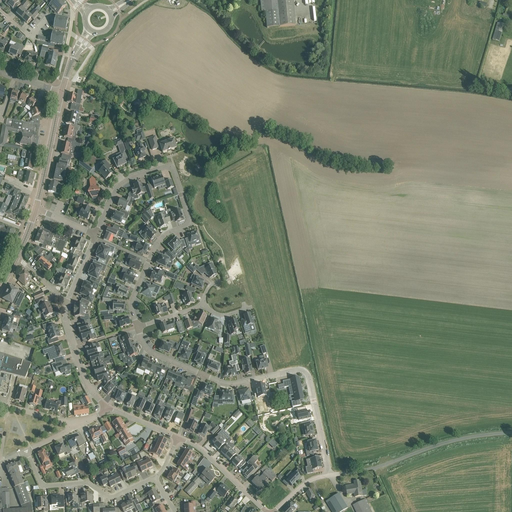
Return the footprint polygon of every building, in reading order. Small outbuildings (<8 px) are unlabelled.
[(21,4),(15,0),(15,1),(14,0),(11,0),(7,6),(9,8),(10,7),(13,9),(13,8),(16,10),(19,7),(21,4)] [(54,0),(49,5),(58,14),(67,6),(65,4),(66,3),(63,0),(54,0)] [(260,0),(262,13),(265,12),(267,28),(295,25),(293,0),(260,0)] [(22,19),(27,13),(24,10),(29,5),(24,1),(21,4),(19,7),(21,9),(16,14),(22,19)] [(34,20),(39,14),(34,10),(30,15),(27,13),(22,19),(27,23),(31,18),(34,20)] [(68,18),(56,16),(53,28),(66,31),(66,28),(68,29),(69,21),(68,21),(68,18)] [(499,42),(501,35),(504,25),(498,23),(493,40),(499,42)] [(65,34),(52,32),(50,44),(62,46),(63,44),(64,44),(66,37),(64,37),(65,34)] [(21,56),(23,51),(24,47),(17,44),(15,48),(12,46),(10,50),(9,51),(10,51),(9,54),(16,57),(17,54),(21,56)] [(35,62),(36,58),(37,55),(28,52),(25,61),(31,63),(31,61),(35,62)] [(57,55),(52,54),(50,53),(47,65),(54,67),(56,61),(55,61),(57,55)] [(18,102),(19,102),(22,94),(19,93),(19,92),(13,90),(12,94),(10,99),(16,101),(16,102),(18,102)] [(78,112),(79,109),(83,91),(78,90),(77,95),(69,94),(67,103),(72,103),(71,107),(76,108),(75,111),(78,112)] [(23,93),(22,94),(19,102),(22,103),(21,105),(25,107),(31,99),(28,97),(29,96),(23,93)] [(31,111),(38,109),(37,106),(38,104),(36,103),(37,101),(32,98),(31,99),(27,106),(31,109),(31,110),(31,111)] [(32,121),(41,118),(40,115),(41,114),(39,108),(38,109),(31,111),(30,112),(28,113),(30,118),(31,118),(32,121)] [(12,127),(3,125),(0,139),(0,146),(20,150),(20,146),(6,144),(9,131),(20,134),(22,135),(38,138),(40,125),(39,125),(41,118),(30,121),(30,123),(13,120),(12,127)] [(70,127),(66,127),(65,129),(64,129),(63,131),(73,133),(73,131),(78,132),(80,126),(74,125),(71,125),(70,127)] [(145,140),(144,136),(142,129),(137,131),(138,133),(137,133),(138,134),(134,136),(135,138),(136,141),(139,140),(140,141),(145,140)] [(72,137),(73,133),(63,131),(63,135),(64,135),(64,137),(68,138),(67,141),(73,142),(74,137),(72,137)] [(32,145),(36,146),(38,144),(39,138),(38,138),(22,135),(20,144),(31,147),(32,145)] [(175,144),(177,143),(176,139),(174,140),(160,144),(160,145),(158,145),(155,136),(148,139),(152,150),(159,148),(159,147),(161,147),(163,153),(168,151),(171,150),(176,148),(175,144)] [(129,162),(124,151),(125,151),(121,139),(114,141),(116,146),(118,146),(120,153),(121,153),(117,155),(118,158),(113,160),(117,168),(126,164),(126,163),(129,162)] [(73,142),(67,141),(67,144),(63,143),(63,145),(61,145),(60,148),(74,151),(74,150),(74,148),(76,148),(77,143),(73,142)] [(144,148),(143,149),(141,143),(137,144),(139,150),(135,151),(135,152),(132,153),(134,157),(137,156),(138,161),(143,159),(146,158),(144,152),(145,152),(144,148)] [(74,151),(60,148),(60,151),(61,151),(61,154),(62,154),(62,157),(71,158),(72,154),(73,154),(74,151)] [(33,153),(26,151),(23,151),(22,157),(23,157),(22,159),(21,159),(20,167),(24,168),(33,170),(35,157),(32,157),(33,153)] [(65,157),(62,157),(61,160),(60,159),(59,163),(57,162),(57,165),(69,168),(69,167),(71,158),(65,157)] [(81,160),(78,164),(88,173),(91,169),(81,160)] [(112,168),(107,163),(105,161),(99,166),(102,169),(99,172),(106,179),(112,174),(109,171),(112,168)] [(69,168),(57,165),(53,180),(64,183),(65,178),(67,168),(67,167),(69,168)] [(69,169),(67,168),(65,178),(67,177),(72,178),(74,169),(69,168),(69,169)] [(35,175),(30,174),(26,173),(26,175),(19,173),(17,179),(24,181),(23,183),(32,185),(35,175)] [(174,187),(172,183),(171,180),(165,182),(164,183),(162,176),(158,177),(155,178),(151,180),(154,188),(163,186),(163,187),(166,186),(168,190),(174,187)] [(96,187),(95,180),(92,177),(89,180),(91,190),(87,194),(91,197),(93,200),(97,199),(98,197),(97,197),(99,191),(96,187)] [(63,185),(53,183),(50,182),(48,192),(61,195),(62,190),(63,185)] [(141,183),(134,185),(135,189),(131,190),(134,198),(137,197),(137,196),(140,195),(140,196),(144,195),(144,194),(144,193),(144,192),(147,191),(150,200),(154,199),(149,185),(145,187),(143,188),(141,183)] [(25,207),(29,198),(22,194),(21,195),(20,194),(21,191),(13,188),(14,187),(7,184),(5,189),(11,192),(10,196),(13,197),(20,200),(18,204),(25,207)] [(21,216),(25,207),(18,204),(20,200),(13,197),(8,207),(7,212),(6,213),(11,215),(12,211),(14,212),(14,213),(21,216)] [(119,202),(118,202),(117,204),(118,205),(117,206),(126,209),(127,206),(130,208),(133,200),(126,197),(125,201),(121,199),(120,201),(119,201),(119,202)] [(59,200),(54,212),(60,214),(62,209),(65,210),(68,204),(59,200)] [(7,212),(8,207),(0,203),(0,213),(3,215),(5,211),(7,212)] [(90,213),(89,212),(90,209),(84,206),(83,209),(82,209),(79,216),(79,217),(83,219),(83,218),(87,220),(90,213)] [(173,216),(175,220),(175,222),(179,221),(180,222),(184,221),(183,216),(182,216),(180,210),(176,211),(175,208),(172,209),(168,210),(170,217),(173,216)] [(129,214),(125,212),(120,210),(119,214),(115,212),(113,215),(112,214),(111,219),(112,219),(111,220),(121,224),(123,219),(127,220),(129,214)] [(150,210),(145,214),(150,220),(153,217),(151,211),(150,210)] [(145,214),(141,217),(146,223),(150,220),(145,214)] [(160,228),(168,225),(167,223),(170,221),(168,215),(165,217),(165,216),(157,219),(157,220),(158,223),(158,222),(160,228)] [(156,234),(149,227),(146,224),(143,227),(146,230),(143,232),(144,233),(141,236),(144,239),(147,237),(150,240),(151,239),(152,240),(154,238),(153,237),(156,234)] [(120,228),(118,228),(114,226),(112,229),(108,228),(106,232),(107,233),(104,240),(108,242),(111,235),(121,239),(124,232),(119,230),(120,228)] [(4,227),(2,234),(5,235),(3,238),(6,239),(11,241),(15,231),(7,228),(7,229),(5,229),(6,228),(4,227)] [(59,235),(51,232),(40,228),(39,232),(58,240),(59,235)] [(68,238),(59,235),(58,240),(39,232),(35,242),(38,243),(37,247),(41,248),(42,245),(43,245),(42,247),(46,248),(47,246),(57,250),(56,251),(62,254),(68,238)] [(197,232),(187,235),(190,244),(187,245),(188,247),(189,251),(192,249),(191,246),(196,244),(195,242),(199,240),(199,238),(200,238),(199,235),(198,235),(197,232)] [(178,239),(177,238),(176,239),(174,240),(173,239),(170,242),(171,243),(168,246),(174,252),(177,249),(179,251),(182,248),(186,247),(184,240),(180,241),(178,239)] [(76,244),(84,248),(87,243),(78,239),(76,244)] [(142,253),(145,255),(149,247),(142,244),(141,245),(138,243),(135,250),(138,251),(137,253),(142,255),(142,253)] [(82,253),(84,248),(76,244),(74,249),(73,248),(72,251),(74,253),(75,250),(82,253)] [(104,247),(101,246),(100,248),(99,248),(98,251),(108,256),(109,253),(113,254),(115,248),(106,244),(104,247)] [(163,257),(161,256),(159,259),(157,264),(165,268),(166,267),(167,267),(170,260),(169,260),(169,258),(172,261),(176,258),(168,250),(165,253),(165,254),(163,257)] [(108,256),(98,251),(96,255),(97,256),(96,258),(99,259),(98,262),(104,265),(108,256)] [(52,256),(49,254),(48,256),(46,255),(44,257),(43,257),(42,258),(41,259),(39,256),(35,260),(43,267),(52,256)] [(130,255),(128,260),(128,258),(131,260),(128,267),(133,269),(133,268),(139,270),(141,264),(135,261),(137,257),(129,254),(130,255)] [(48,271),(51,267),(53,265),(55,263),(52,261),(54,258),(52,256),(43,267),(48,271)] [(71,263),(77,266),(80,258),(74,256),(71,263)] [(91,266),(90,270),(100,274),(101,271),(104,273),(107,266),(98,262),(96,266),(93,264),(92,266),(91,266)] [(73,273),(77,266),(71,263),(68,271),(73,273)] [(189,264),(186,267),(193,274),(196,270),(194,268),(189,264)] [(199,268),(196,265),(194,268),(196,270),(198,272),(201,270),(207,276),(208,275),(209,278),(214,276),(214,277),(217,276),(216,275),(217,274),(213,265),(209,267),(209,266),(207,265),(199,268)] [(99,277),(100,274),(90,270),(88,273),(89,274),(88,276),(91,277),(90,281),(99,285),(102,278),(99,277)] [(128,282),(133,284),(135,277),(133,276),(134,273),(128,270),(127,274),(126,273),(123,281),(127,283),(128,282)] [(155,273),(153,272),(153,273),(151,274),(150,276),(151,277),(150,279),(160,283),(163,277),(165,277),(166,277),(176,281),(178,277),(177,276),(174,275),(167,272),(166,275),(162,273),(156,270),(155,273)] [(25,286),(27,284),(30,280),(28,278),(30,276),(24,271),(19,276),(20,278),(18,280),(25,286)] [(64,276),(65,273),(63,272),(61,275),(62,275),(61,278),(58,276),(57,279),(60,280),(69,284),(71,279),(64,276)] [(193,277),(192,276),(190,280),(192,281),(193,281),(191,285),(202,289),(204,285),(203,284),(204,282),(198,279),(199,278),(195,277),(195,278),(193,277)] [(67,289),(69,284),(60,280),(59,283),(58,282),(57,285),(67,289)] [(96,291),(99,285),(90,281),(89,284),(84,282),(84,283),(84,284),(83,284),(82,284),(82,285),(82,286),(82,287),(82,288),(83,288),(93,293),(94,293),(93,292),(94,290),(96,291)] [(157,294),(160,287),(153,284),(152,287),(146,284),(144,289),(143,289),(141,294),(146,296),(146,295),(151,297),(153,293),(157,294)] [(14,289),(15,287),(11,285),(10,287),(9,287),(3,300),(8,302),(12,304),(15,305),(21,293),(18,292),(18,291),(14,289)] [(125,288),(117,285),(116,289),(119,290),(117,294),(122,296),(126,297),(127,297),(128,294),(127,294),(129,291),(124,289),(125,288)] [(183,298),(182,299),(184,303),(185,303),(186,306),(194,303),(191,293),(191,292),(194,293),(195,290),(187,286),(186,290),(188,291),(187,293),(183,295),(183,296),(183,298)] [(83,296),(82,299),(90,302),(92,303),(95,297),(92,296),(93,293),(83,288),(82,290),(81,290),(81,291),(80,291),(80,292),(81,293),(80,294),(83,296)] [(33,296),(35,300),(44,296),(43,292),(33,296)] [(172,294),(168,295),(171,305),(176,304),(172,294)] [(47,317),(48,316),(53,314),(51,310),(49,307),(50,307),(48,303),(45,304),(44,301),(45,301),(43,297),(36,300),(38,304),(41,303),(42,305),(39,307),(44,319),(47,318),(47,317)] [(88,307),(90,302),(82,299),(79,304),(75,304),(75,307),(74,307),(74,311),(85,311),(85,307),(88,307)] [(113,303),(113,311),(124,311),(125,303),(113,303)] [(165,305),(154,308),(157,315),(167,312),(165,305)] [(85,315),(85,311),(74,311),(74,314),(75,314),(75,317),(80,317),(81,323),(90,320),(88,315),(85,315)] [(190,320),(184,322),(187,330),(193,328),(193,326),(195,325),(196,323),(202,326),(207,316),(200,312),(197,318),(196,317),(193,322),(191,322),(190,320)] [(245,320),(241,321),(244,329),(245,334),(251,332),(250,327),(249,328),(249,326),(254,324),(252,317),(250,317),(249,314),(244,316),(245,320)] [(14,318),(11,317),(6,316),(4,323),(17,327),(18,324),(13,322),(14,318)] [(120,319),(114,321),(116,325),(119,324),(120,328),(130,325),(129,324),(130,323),(129,321),(127,318),(120,320),(120,319)] [(218,321),(213,319),(211,323),(208,322),(205,328),(213,331),(215,329),(219,331),(222,325),(217,323),(218,321)] [(80,334),(90,331),(88,326),(91,325),(90,320),(81,323),(83,326),(78,328),(80,334)] [(230,325),(228,326),(231,335),(236,333),(235,330),(239,329),(236,320),(235,321),(234,320),(231,321),(231,322),(229,322),(230,325)] [(49,334),(58,331),(56,325),(54,326),(52,322),(42,326),(44,330),(46,331),(48,330),(49,334)] [(165,324),(160,325),(161,329),(161,330),(162,333),(163,334),(168,332),(167,330),(174,328),(172,322),(165,324)] [(17,327),(4,323),(2,330),(9,333),(11,329),(15,330),(15,331),(17,332),(19,333),(20,331),(20,330),(20,328),(17,327)] [(49,345),(54,343),(59,341),(57,338),(60,337),(58,331),(49,334),(50,338),(48,339),(48,340),(48,341),(49,345)] [(88,342),(97,339),(95,334),(92,335),(90,331),(80,334),(82,340),(87,338),(88,342)] [(124,334),(118,336),(121,344),(132,340),(131,335),(125,337),(124,334)] [(122,349),(124,348),(134,345),(132,340),(121,344),(122,349)] [(190,344),(183,341),(178,353),(181,354),(180,357),(188,360),(191,353),(187,351),(190,344)] [(161,345),(159,350),(163,352),(163,351),(169,354),(171,348),(173,349),(177,350),(179,345),(175,343),(174,346),(172,345),(171,346),(162,342),(162,343),(161,343),(161,345)] [(96,354),(98,353),(97,349),(99,348),(98,343),(89,346),(90,349),(86,351),(88,357),(96,354)] [(51,348),(43,350),(44,355),(48,354),(51,353),(53,359),(53,360),(54,359),(57,359),(58,358),(62,357),(65,356),(65,355),(64,352),(63,351),(62,349),(63,349),(61,344),(56,346),(54,347),(51,348)] [(134,345),(124,348),(126,353),(136,350),(134,345)] [(201,347),(197,345),(193,354),(197,356),(195,362),(197,363),(197,364),(198,365),(197,366),(200,367),(201,366),(206,357),(201,355),(203,351),(200,350),(201,347)] [(137,355),(136,350),(126,353),(124,354),(126,361),(131,360),(130,357),(137,355)] [(100,358),(99,353),(98,353),(96,354),(88,357),(89,357),(91,363),(95,361),(96,365),(105,362),(103,357),(100,358)] [(25,379),(31,364),(0,354),(0,372),(12,376),(25,379)] [(213,356),(210,354),(206,363),(209,364),(208,368),(212,370),(211,371),(217,373),(217,372),(218,372),(220,370),(219,369),(220,366),(216,364),(217,362),(212,360),(213,356)] [(232,361),(229,362),(230,367),(226,366),(226,367),(225,367),(225,370),(225,376),(229,376),(229,377),(232,377),(232,376),(237,375),(235,370),(239,369),(236,355),(231,356),(232,361)] [(264,356),(260,357),(261,361),(256,362),(258,370),(261,370),(262,370),(264,369),(268,368),(266,360),(265,360),(264,356)] [(144,372),(149,361),(144,359),(141,366),(139,365),(137,369),(144,372)] [(249,359),(242,360),(243,364),(241,365),(242,371),(244,370),(245,374),(247,374),(248,375),(250,374),(251,373),(252,373),(251,369),(252,369),(251,366),(249,359)] [(65,360),(55,363),(56,365),(55,365),(57,371),(60,370),(61,374),(65,373),(66,375),(66,376),(70,374),(70,373),(70,371),(71,370),(69,364),(67,365),(65,360)] [(108,371),(106,367),(107,367),(106,365),(110,364),(109,360),(105,362),(96,365),(97,368),(93,369),(95,376),(108,371)] [(154,363),(149,361),(144,372),(145,372),(146,370),(150,372),(154,363)] [(159,365),(154,363),(150,372),(155,374),(159,365)] [(163,367),(159,365),(155,374),(159,376),(163,367)] [(168,369),(163,367),(159,376),(164,378),(168,369)] [(171,381),(175,372),(170,370),(164,382),(167,383),(168,380),(171,381)] [(106,385),(112,379),(109,371),(108,371),(95,376),(96,376),(98,382),(103,380),(106,385)] [(9,389),(12,376),(0,372),(0,393),(8,395),(9,389)] [(175,383),(179,374),(175,372),(171,381),(175,383)] [(180,385),(184,376),(179,374),(175,383),(180,385)] [(184,389),(189,378),(184,376),(180,385),(185,387),(184,389)] [(291,402),(293,407),(301,405),(300,401),(302,400),(300,390),(302,390),(300,383),(299,384),(297,377),(282,381),(283,384),(277,385),(278,388),(292,385),(295,401),(291,402)] [(189,378),(184,389),(191,392),(194,387),(191,385),(193,380),(189,378)] [(115,393),(119,387),(114,383),(112,386),(109,383),(104,389),(106,392),(105,392),(108,395),(112,390),(115,393)] [(212,392),(213,388),(210,387),(208,386),(207,386),(204,385),(201,392),(196,390),(194,397),(198,399),(199,397),(201,398),(203,394),(210,397),(210,396),(211,396),(213,392),(212,392)] [(258,396),(254,396),(255,403),(260,402),(259,398),(267,396),(269,404),(273,403),(270,390),(267,391),(265,385),(256,387),(258,396)] [(115,400),(123,403),(126,395),(120,392),(122,389),(121,388),(119,387),(115,393),(118,394),(115,400)] [(23,402),(24,397),(26,391),(18,389),(15,400),(23,402)] [(249,389),(239,391),(241,401),(250,399),(251,401),(254,401),(253,397),(250,397),(249,389)] [(43,399),(41,398),(42,391),(38,390),(36,397),(32,396),(30,404),(36,406),(37,405),(41,406),(43,399)] [(132,407),(135,402),(136,398),(131,396),(132,392),(129,390),(126,398),(129,399),(127,405),(127,406),(130,407),(130,406),(132,407)] [(219,397),(214,396),(213,404),(218,405),(219,400),(223,400),(223,402),(228,402),(228,400),(233,400),(233,396),(232,396),(232,392),(228,392),(228,391),(224,391),(224,392),(220,392),(220,397),(219,397)] [(145,404),(146,402),(143,401),(144,397),(138,395),(136,398),(135,402),(138,404),(136,409),(142,411),(145,404)] [(67,407),(67,398),(61,398),(61,401),(58,401),(57,403),(47,401),(45,409),(52,411),(52,412),(57,413),(59,405),(61,405),(61,407),(67,407)] [(153,401),(147,398),(145,404),(148,406),(145,413),(146,413),(145,414),(148,415),(149,414),(151,415),(155,406),(151,404),(153,401)] [(163,402),(157,400),(155,407),(157,408),(154,416),(154,417),(155,418),(156,418),(156,419),(157,419),(158,419),(159,419),(160,419),(163,413),(164,409),(161,407),(163,402)] [(171,406),(166,404),(163,413),(166,414),(164,417),(165,417),(164,419),(166,420),(167,421),(167,422),(168,422),(170,421),(172,416),(174,412),(170,410),(171,406)] [(88,407),(83,408),(82,406),(79,406),(79,405),(73,406),(75,416),(89,413),(88,407)] [(305,407),(293,410),(295,417),(298,416),(299,421),(311,418),(310,415),(310,414),(309,411),(306,412),(305,407)] [(193,411),(190,409),(185,422),(189,423),(186,430),(193,433),(195,429),(197,430),(199,426),(197,425),(197,424),(193,422),(194,419),(191,417),(193,411)] [(181,426),(184,416),(179,413),(179,412),(175,410),(174,412),(172,416),(175,417),(174,419),(176,419),(174,423),(178,425),(180,421),(182,422),(180,426),(181,426)] [(272,413),(275,424),(283,422),(282,420),(286,419),(283,410),(272,413)] [(120,418),(112,423),(119,434),(127,429),(120,418)] [(254,425),(249,420),(246,423),(251,428),(254,425)] [(108,422),(104,425),(108,432),(112,429),(108,422)] [(308,422),(301,424),(302,427),(304,427),(306,436),(314,434),(312,425),(308,426),(308,422)] [(213,435),(219,428),(216,425),(216,426),(213,423),(210,426),(209,428),(202,424),(198,434),(205,437),(208,431),(210,432),(213,435)] [(93,431),(89,433),(94,443),(101,439),(103,445),(106,443),(105,441),(110,439),(104,426),(100,428),(99,428),(94,431),(93,431)] [(126,446),(130,444),(134,441),(132,439),(127,429),(116,436),(118,439),(121,437),(124,443),(125,443),(126,446)] [(219,436),(212,442),(215,445),(214,446),(218,450),(219,449),(228,440),(226,439),(224,439),(223,440),(221,439),(223,437),(223,435),(220,432),(217,435),(219,436)] [(165,447),(166,444),(167,441),(161,438),(158,437),(157,436),(156,439),(158,440),(157,443),(165,447)] [(85,444),(83,441),(81,437),(75,440),(74,439),(68,442),(70,446),(71,449),(78,446),(79,447),(85,444)] [(230,443),(231,441),(229,439),(228,440),(219,449),(222,451),(221,452),(225,457),(232,449),(235,446),(232,444),(230,444),(230,443)] [(298,458),(304,457),(300,441),(294,442),(298,458)] [(305,450),(307,456),(314,455),(313,452),(318,451),(316,441),(308,442),(309,449),(305,450)] [(165,447),(157,443),(155,442),(153,445),(152,447),(162,451),(163,449),(164,449),(165,447)] [(96,447),(94,443),(90,445),(95,456),(100,454),(96,447)] [(70,453),(69,450),(67,445),(64,447),(63,445),(55,448),(57,452),(56,452),(55,454),(56,456),(58,456),(59,456),(64,453),(65,456),(70,453)] [(120,456),(127,452),(124,447),(118,451),(120,456)] [(163,452),(162,451),(152,447),(155,449),(153,451),(150,450),(149,452),(160,457),(161,454),(162,454),(163,452)] [(238,457),(239,456),(232,449),(225,457),(230,461),(231,460),(233,462),(232,463),(238,457)] [(48,454),(46,454),(44,450),(37,454),(42,465),(44,469),(45,470),(50,468),(47,462),(50,461),(48,458),(49,457),(50,456),(49,454),(48,454)] [(196,456),(186,450),(184,453),(184,452),(182,455),(192,460),(194,458),(196,456)] [(191,463),(192,460),(182,455),(183,455),(181,458),(180,457),(179,460),(189,465),(191,463)] [(245,470),(242,473),(245,476),(247,479),(250,476),(254,472),(255,471),(258,468),(254,464),(257,461),(258,460),(254,456),(253,457),(247,463),(248,465),(244,469),(245,470)] [(153,467),(150,463),(148,457),(145,458),(147,461),(144,463),(147,471),(150,469),(149,469),(153,467)] [(241,459),(238,457),(232,463),(236,468),(237,467),(240,469),(246,463),(241,458),(241,459)] [(319,457),(310,459),(312,466),(306,467),(307,474),(314,473),(313,470),(322,468),(321,464),(322,464),(321,461),(320,461),(319,457)] [(189,466),(189,465),(179,460),(178,462),(179,462),(177,465),(186,471),(188,469),(185,467),(187,464),(189,466)] [(147,471),(144,463),(141,464),(139,461),(137,462),(140,468),(142,472),(145,471),(145,472),(147,471)] [(14,475),(20,473),(18,467),(21,466),(19,462),(16,463),(16,462),(6,466),(9,474),(13,472),(14,475)] [(69,469),(64,471),(67,477),(68,477),(71,475),(72,477),(75,475),(74,472),(78,470),(75,464),(70,467),(69,468),(69,469)] [(129,465),(127,466),(132,478),(135,476),(137,475),(135,471),(138,470),(135,464),(130,466),(129,465)] [(124,469),(119,472),(122,477),(125,476),(127,480),(128,479),(129,480),(132,478),(127,466),(123,468),(124,469)] [(184,475),(178,471),(173,468),(171,471),(170,471),(170,472),(177,477),(179,475),(182,477),(184,475)] [(256,487),(271,471),(268,468),(263,473),(262,476),(259,479),(257,477),(252,482),(256,487)] [(209,471),(207,469),(202,474),(200,477),(203,481),(206,478),(211,482),(215,478),(212,475),(213,474),(213,473),(210,470),(209,471)] [(287,477),(282,482),(286,486),(289,484),(291,486),(294,483),(295,484),(294,483),(296,482),(301,477),(299,469),(289,479),(287,477)] [(272,481),(276,477),(277,477),(271,471),(256,487),(260,491),(265,486),(264,484),(269,478),(272,481)] [(24,483),(20,473),(14,475),(13,472),(9,474),(13,483),(14,488),(28,482),(28,481),(24,483)] [(175,481),(177,477),(170,472),(168,475),(169,476),(167,479),(177,485),(179,483),(175,481)] [(121,482),(119,478),(116,473),(114,474),(115,476),(112,478),(116,486),(118,485),(118,484),(121,482)] [(109,484),(106,478),(105,476),(100,479),(99,478),(97,479),(99,482),(101,481),(103,486),(106,485),(107,485),(109,484)] [(116,486),(112,478),(109,479),(108,477),(106,478),(109,484),(110,488),(114,486),(114,487),(116,486)] [(202,482),(197,478),(185,491),(189,496),(202,482)] [(351,485),(345,486),(347,495),(354,494),(355,497),(363,496),(367,495),(366,490),(362,490),(361,484),(360,482),(359,482),(358,481),(354,481),(354,485),(355,486),(354,487),(352,488),(351,485)] [(32,511),(32,504),(27,492),(30,491),(28,487),(30,486),(28,482),(14,488),(21,506),(22,509),(10,509),(3,510),(3,511),(32,511)] [(224,497),(229,490),(222,485),(217,492),(224,497)] [(149,499),(157,495),(155,490),(144,495),(145,497),(148,496),(149,499)] [(315,497),(313,494),(311,490),(306,492),(310,500),(315,497)] [(216,494),(213,491),(212,491),(208,497),(211,500),(216,494)] [(88,503),(88,505),(93,505),(92,496),(89,496),(89,494),(85,494),(85,493),(81,493),(82,503),(88,503)] [(79,509),(78,501),(78,496),(75,497),(75,494),(68,495),(68,499),(68,500),(68,503),(72,503),(73,509),(79,509)] [(341,511),(348,508),(339,494),(326,502),(332,511),(341,511)] [(155,503),(160,500),(157,495),(149,499),(145,501),(147,504),(148,503),(151,508),(156,505),(155,503)] [(49,511),(48,501),(48,496),(44,496),(44,498),(37,499),(37,503),(35,503),(35,507),(38,507),(38,509),(44,508),(44,511),(49,511)] [(64,507),(63,502),(63,497),(57,497),(57,496),(51,496),(52,505),(58,505),(58,507),(64,507)] [(232,500),(229,498),(222,507),(225,509),(227,507),(231,510),(238,501),(234,498),(232,500)] [(356,511),(371,511),(366,499),(362,501),(353,506),(356,511)] [(138,510),(136,505),(136,506),(133,500),(129,503),(128,502),(125,503),(129,511),(137,511),(139,511),(138,510)] [(191,505),(184,505),(185,511),(196,510),(195,507),(196,507),(196,501),(191,502),(191,505)] [(294,505),(292,502),(282,511),(292,511),(296,509),(293,506),(294,505)] [(129,511),(125,503),(122,505),(122,506),(120,507),(121,508),(118,508),(117,511),(129,511)]
